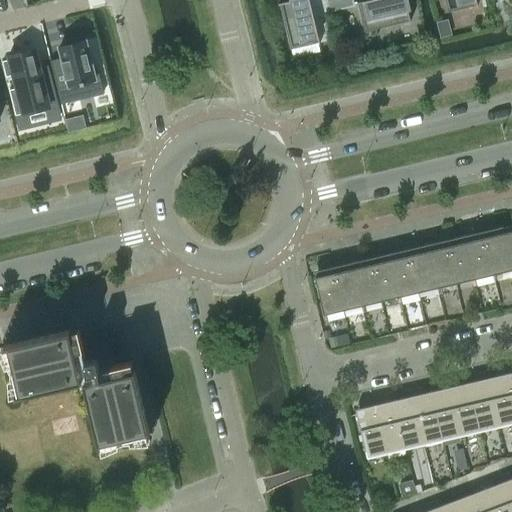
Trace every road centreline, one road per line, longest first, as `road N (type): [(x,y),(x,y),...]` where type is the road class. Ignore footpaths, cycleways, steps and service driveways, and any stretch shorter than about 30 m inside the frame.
road 1 (residential): [(196,256),(246,492)]
road 2 (secondary): [(511,105),(282,161)]
road 3 (secondary): [(292,202),(511,152)]
road 4 (residential): [(313,379),(511,336)]
road 5 (secondary): [(0,272),(167,231)]
road 6 (residential): [(127,0),(170,157)]
road 7 (secondary): [(158,190),(0,227)]
road 8 (residential): [(313,379),(277,239)]
road 9 (residential): [(256,136),(222,0)]
road 10 (residential): [(352,511),(313,379)]
